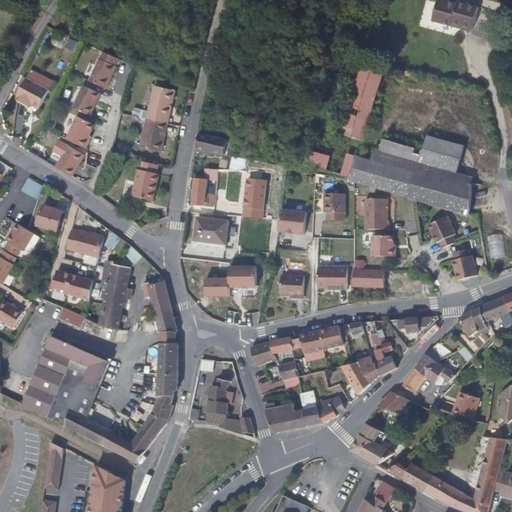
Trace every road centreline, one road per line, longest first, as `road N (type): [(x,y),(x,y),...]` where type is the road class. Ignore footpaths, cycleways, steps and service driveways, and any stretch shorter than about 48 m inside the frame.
road 1 (tertiary): [(463,298),(233,337)]
road 2 (tertiary): [(318,443),(387,383),(463,298)]
road 3 (residential): [(172,252),(205,63)]
road 4 (tertiary): [(190,334),(182,408),(144,511)]
road 5 (tertiary): [(233,337),(275,460)]
